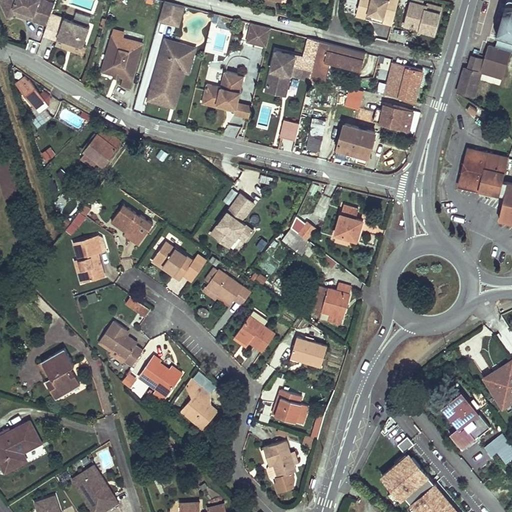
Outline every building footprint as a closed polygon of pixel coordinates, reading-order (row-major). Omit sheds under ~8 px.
[(0,0),(5,11),(14,7),(24,10),(22,16),(46,25),(49,18),(54,3),(44,0),(0,0)] [(359,0),(356,11),(392,20),(397,0),(359,0)] [(185,6),(165,1),(159,20),(178,26),(185,6)] [(427,6),(412,2),(406,26),(435,34),(442,8),(427,4),(427,6)] [(511,51),(511,2),(509,3),(499,37),(496,47),(511,51)] [(14,7),(5,11),(7,16),(14,13),(22,16),(24,10),(14,7)] [(355,15),(391,25),(392,20),(356,11),(355,15)] [(82,47),(89,27),(64,18),(62,23),(49,18),(46,25),(42,35),(56,40),(57,37),(82,47)] [(251,21),(246,41),(267,46),(272,27),(251,21)] [(122,32),(112,29),(111,34),(121,37),(122,32)] [(121,37),(111,34),(100,70),(113,74),(114,71),(118,72),(117,75),(122,76),(120,84),(128,87),(141,42),(121,37)] [(172,40),(163,38),(158,57),(166,59),(172,40)] [(188,69),(194,47),(172,40),(166,59),(158,57),(146,99),(169,106),(179,73),(176,72),(178,66),(188,69)] [(328,44),(320,42),(317,56),(324,58),(328,44)] [(367,54),(328,44),(324,58),(322,64),(325,64),(326,60),(363,70),(367,54)] [(301,77),(306,58),(277,51),(267,90),(282,94),(288,74),(291,75),(301,77)] [(465,68),(458,91),(471,95),(478,72),(482,73),(485,60),(473,56),(469,69),(465,68)] [(424,71),(393,63),(393,65),(397,67),(390,94),(416,100),(424,71)] [(397,67),(393,65),(386,93),(390,94),(397,67)] [(187,73),(188,69),(178,66),(176,72),(179,73),(169,106),(173,107),(183,71),(187,73)] [(245,75),(225,70),(222,85),(208,81),(204,98),(237,106),(238,101),(245,75)] [(478,72),(471,95),(475,96),(482,73),(478,72)] [(291,75),(288,74),(282,94),(286,95),(291,75)] [(28,80),(25,76),(18,81),(22,86),(21,87),(41,113),(50,106),(30,79),(28,80)] [(374,98),(358,94),(354,107),(358,108),(358,106),(372,109),(374,98)] [(237,106),(204,98),(203,101),(236,109),(237,106)] [(252,105),(238,101),(237,106),(236,109),(235,112),(249,116),(252,105)] [(391,112),(385,111),(382,123),(390,124),(395,106),(392,105),(391,112)] [(415,111),(395,106),(390,124),(390,125),(410,130),(415,111)] [(478,112),(470,106),(466,111),(475,117),(478,112)] [(48,109),(32,119),(37,127),(53,117),(48,109)] [(327,119),(315,117),(308,147),(320,150),(327,119)] [(284,118),(279,148),(294,150),(299,121),(284,118)] [(376,132),(346,123),(339,147),(359,153),(357,160),(367,164),(376,132)] [(107,140),(99,133),(85,150),(86,152),(82,158),(88,163),(107,140)] [(118,147),(107,140),(88,163),(98,171),(103,164),(104,165),(118,147)] [(51,146),(42,151),(47,158),(55,153),(51,146)] [(161,148),(156,156),(163,160),(167,153),(161,148)] [(458,185),(499,195),(503,181),(508,158),(467,148),(458,185)] [(0,175),(0,182),(4,197),(22,192),(15,171),(0,175)] [(508,182),(503,181),(499,195),(504,196),(508,182)] [(511,183),(508,182),(504,196),(499,219),(511,222),(511,183)] [(242,220),(255,202),(242,193),(212,233),(230,246),(239,234),(247,240),(254,230),(242,220)] [(141,215),(125,203),(113,220),(127,230),(131,233),(129,236),(139,244),(154,222),(142,214),(141,215)] [(359,209),(345,205),(336,233),(357,240),(363,219),(356,218),(359,209)] [(73,235),(87,216),(80,210),(65,230),(73,235)] [(306,254),(314,244),(291,226),(282,237),(306,254)] [(108,250),(104,237),(99,235),(76,242),(81,259),(84,270),(86,270),(89,281),(98,279),(96,271),(105,268),(101,257),(99,257),(98,253),(100,252),(108,250)] [(257,246),(263,250),(268,241),(262,237),(257,246)] [(176,247),(166,240),(154,257),(161,262),(168,267),(167,270),(181,279),(195,260),(176,247)] [(204,248),(201,253),(207,257),(210,253),(204,248)] [(83,283),(89,281),(86,270),(84,270),(81,259),(77,260),(83,283)] [(96,271),(98,279),(108,276),(105,268),(96,271)] [(251,292),(219,268),(209,282),(221,290),(218,295),(233,305),(236,301),(242,306),(251,292)] [(209,282),(206,286),(218,295),(221,290),(209,282)] [(339,290),(321,285),(318,296),(327,299),(324,310),(332,313),(330,321),(341,324),(343,316),(344,317),(351,293),(350,293),(351,286),(341,283),(339,290)] [(87,294),(89,303),(98,301),(95,292),(87,294)] [(125,302),(144,317),(151,308),(131,294),(125,302)] [(327,299),(318,296),(315,307),(322,318),(330,321),(332,313),(324,310),(327,299)] [(276,332),(251,314),(238,331),(250,340),(264,350),(276,332)] [(129,328),(117,319),(115,323),(114,322),(103,337),(128,355),(126,358),(134,364),(144,349),(133,341),(136,339),(129,333),(126,331),(129,328)] [(238,331),(236,335),(247,343),(250,340),(238,331)] [(328,343),(296,335),(291,352),(323,361),(328,343)] [(101,339),(114,348),(112,350),(125,359),(126,358),(128,355),(103,337),(101,339)] [(75,364),(65,348),(43,361),(52,376),(47,379),(57,397),(81,383),(74,370),(69,373),(67,369),(75,364)] [(162,360),(154,354),(140,374),(154,385),(152,387),(155,390),(152,394),(163,402),(181,377),(170,369),(160,362),(162,360)] [(511,360),(485,377),(503,406),(511,400),(511,360)] [(52,376),(43,361),(38,363),(47,379),(52,376)] [(183,373),(173,366),(170,369),(181,377),(183,373)] [(136,378),(128,372),(126,374),(135,380),(136,378)] [(135,380),(126,374),(122,380),(131,386),(135,380)] [(140,374),(137,377),(152,387),(154,385),(140,374)] [(199,386),(191,379),(185,387),(192,398),(195,394),(194,392),(199,386)] [(192,398),(181,410),(193,420),(192,422),(201,430),(217,412),(209,406),(204,401),(210,394),(199,386),(194,392),(195,394),(192,398)] [(302,395),(282,388),(280,395),(284,396),(277,415),(296,421),(303,403),(300,402),(302,395)] [(470,401),(462,390),(447,402),(464,423),(459,427),(451,433),(462,448),(490,426),(477,409),(470,401)] [(284,396),(280,395),(273,413),(277,415),(284,396)] [(464,423),(447,402),(442,406),(459,427),(464,423)] [(310,406),(303,403),(296,421),(303,424),(310,406)] [(42,441),(31,420),(0,435),(0,459),(5,471),(27,460),(23,451),(42,441)] [(322,427),(317,425),(313,437),(318,439),(322,427)] [(287,439),(264,431),(259,446),(262,447),(261,450),(257,463),(276,469),(279,463),(282,464),(286,454),(282,453),(287,439)] [(504,435),(502,433),(486,445),(493,454),(498,450),(507,462),(511,457),(511,451),(501,438),(504,435)] [(405,452),(415,443),(407,434),(397,444),(405,452)] [(313,437),(308,436),(306,442),(309,443),(316,445),(318,439),(313,437)] [(316,445),(309,443),(306,453),(312,455),(316,445)] [(417,511),(463,511),(410,450),(381,476),(401,500),(405,497),(417,511)] [(102,479),(90,460),(73,471),(87,492),(82,496),(92,511),(104,511),(118,503),(104,481),(102,483),(100,480),(102,479)] [(87,492),(73,471),(68,475),(82,496),(87,492)] [(59,511),(56,496),(36,501),(38,511),(59,511)] [(201,511),(200,501),(181,503),(181,511),(201,511)] [(227,511),(225,503),(208,507),(209,511),(227,511)]
